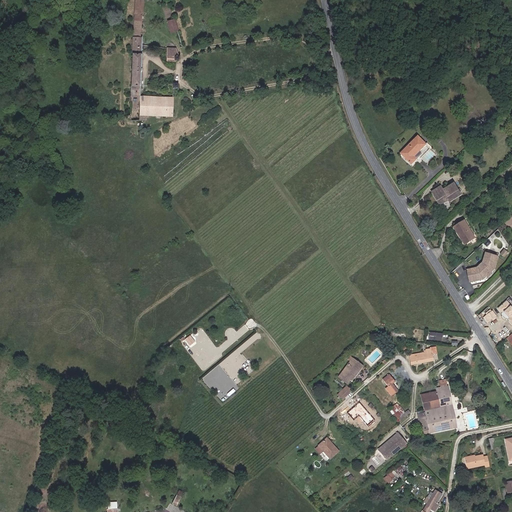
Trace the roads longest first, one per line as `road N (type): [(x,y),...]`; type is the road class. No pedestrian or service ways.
road 1 (residential): [(324,0),(368,152),(511,385)]
road 2 (track): [(334,46),(511,26)]
